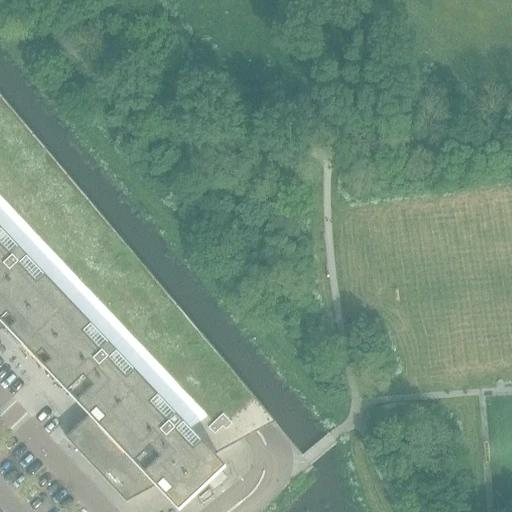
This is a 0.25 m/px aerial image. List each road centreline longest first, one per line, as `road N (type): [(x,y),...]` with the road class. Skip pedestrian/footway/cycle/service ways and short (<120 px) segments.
road 1 (unknown): [(268,476),(0,182)]
road 2 (residential): [(105,511),(0,401)]
